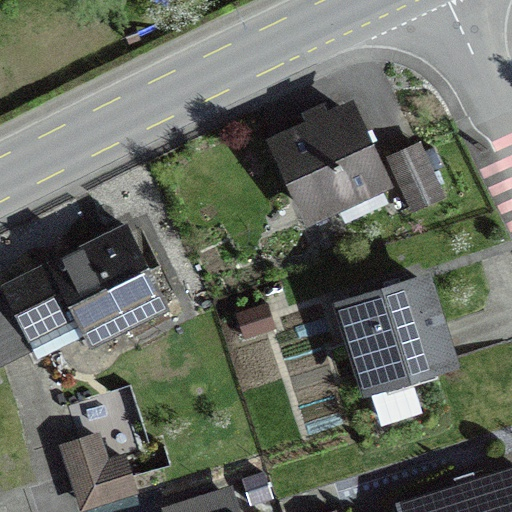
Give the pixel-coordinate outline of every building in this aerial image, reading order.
[(351,113),(273,149),(310,230),(389,194),(351,113)] [(421,154),(388,168),(413,224),(445,210),(421,154)] [(164,304),(128,231),(0,292),(0,363),(34,347),(24,325),(68,304),(86,342),(164,304)] [(449,361),(424,283),(346,306),(379,414),(392,423),(413,417),(420,404),(412,374),(449,361)] [(101,445),(62,458),(81,511),(106,511),(135,502),(123,468),(110,472),(101,445)] [(511,511),(511,483),(419,511),(511,511)] [(235,511),(232,500),(194,511),(235,511)]
